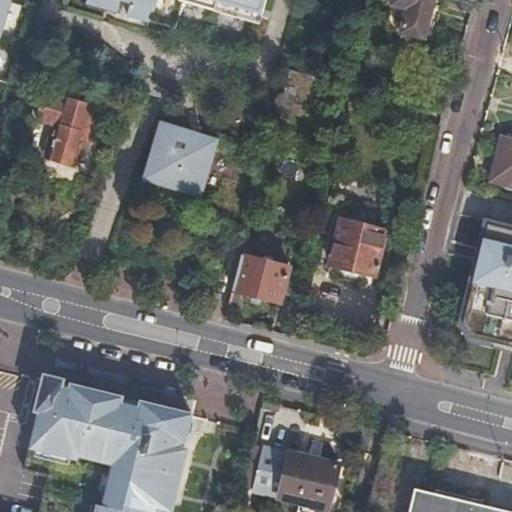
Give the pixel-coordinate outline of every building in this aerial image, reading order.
[(0,0),(0,131),(38,1),(33,0),(0,0)] [(218,0),(256,10),(259,0),(87,0),(176,24),(182,0),(218,0)] [(435,17),(436,14),(440,0),(390,0),(390,3),(384,26),(431,39),(435,17)] [(280,96),(311,104),(319,75),(289,67),(280,96)] [(54,122),(44,155),(38,152),(29,179),(85,196),(93,169),(77,164),(87,127),(71,121),(69,127),(54,122)] [(192,187),(206,146),(164,133),(150,174),(192,187)] [(511,186),(511,138),(502,136),(493,182),(511,186)] [(372,274),(383,228),(337,216),(326,262),(372,274)] [(511,235),(485,229),(478,256),(502,262),(499,271),(476,264),(460,322),(462,327),(461,330),(466,331),(468,335),(503,343),(507,328),(511,329),(511,235)] [(204,270),(220,273),(229,242),(214,239),(204,270)] [(231,288),(238,291),(276,301),(287,265),(246,254),(248,246),(242,246),(231,288)] [(228,298),(227,303),(234,306),(238,291),(231,288),(228,298)] [(75,455),(109,463),(100,504),(96,504),(94,511),(171,511),(186,448),(183,448),(191,413),(44,378),(36,410),(39,411),(30,447),(74,458),(75,455)] [(253,492),(328,511),(340,463),(290,451),(290,453),(264,447),(253,492)] [(409,511),(511,511),(415,488),(409,511)]
